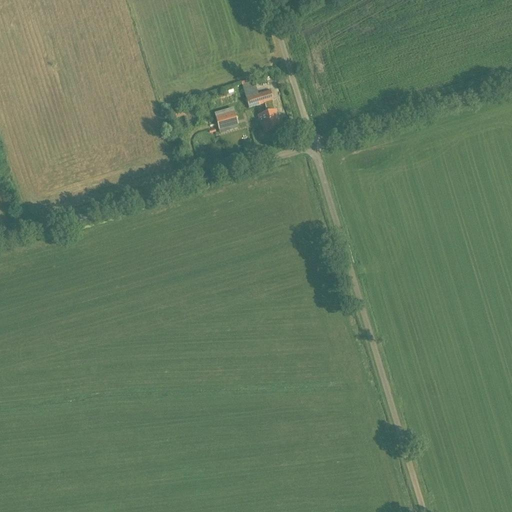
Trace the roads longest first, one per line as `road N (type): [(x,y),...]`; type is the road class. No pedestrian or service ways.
road 1 (unclassified): [(422,511),(312,143)]
road 2 (unclassified): [(0,242),(312,143)]
road 3 (unclassified): [(312,143),(511,83)]
road 4 (unclassified): [(312,143),(267,0)]
